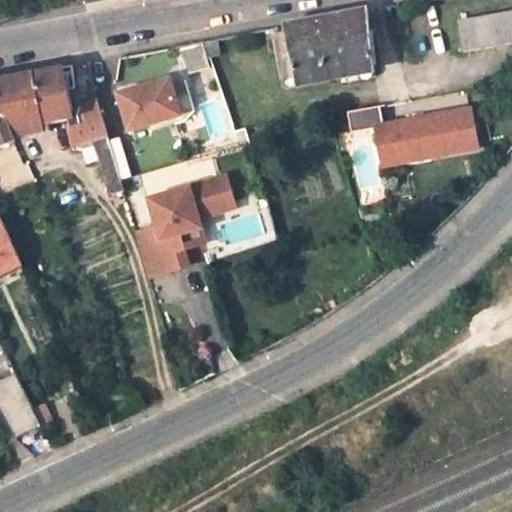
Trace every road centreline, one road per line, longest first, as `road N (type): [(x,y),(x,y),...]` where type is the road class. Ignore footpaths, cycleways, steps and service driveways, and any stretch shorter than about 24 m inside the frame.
road 1 (tertiary): [(0,506),(315,359),(458,257),(511,192)]
road 2 (unclassified): [(0,48),(290,0)]
